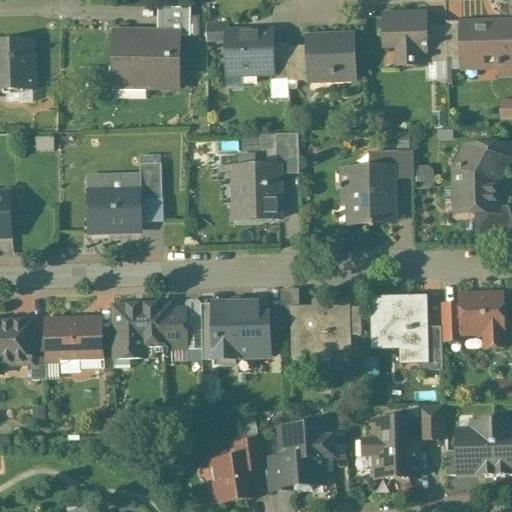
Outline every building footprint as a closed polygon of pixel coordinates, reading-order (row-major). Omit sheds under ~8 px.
[(190,10),(162,9),(162,36),(178,36),(178,38),(190,38),(190,10)] [(425,15),(383,16),(384,19),(385,49),(385,50),(403,49),(403,68),(404,68),(426,67),(426,68),(426,64),(425,28),(425,16),(425,15)] [(511,24),(460,26),(461,62),(482,62),(482,69),(499,69),(499,77),(511,76),(511,24)] [(272,34),(227,35),(227,26),(206,26),(207,42),(227,41),(228,76),(271,74),(273,74),(272,45),(272,34)] [(460,26),(446,26),(446,27),(447,63),(461,62),(460,26)] [(446,27),(425,28),(426,64),(447,63),(446,27)] [(162,36),(116,35),(115,79),(149,80),(149,90),(177,91),(178,38),(178,36),(162,36)] [(325,38),(307,39),(307,47),(309,83),(354,81),(353,37),(351,37),(351,38),(327,39),(325,38)] [(32,43),(0,43),(0,92),(33,91),(32,43)] [(287,45),(272,45),(273,74),(271,74),(271,82),(288,82),(287,45)] [(307,47),(288,48),(288,45),(287,45),(288,82),(288,84),(309,83),(307,47)] [(149,80),(115,79),(115,90),(116,90),(116,93),(119,97),(146,97),(149,94),(149,90),(149,80)] [(502,119),(511,118),(511,98),(501,99),(502,119)] [(299,176),(298,136),(276,136),(277,169),(278,169),(278,176),(299,176)] [(510,148),(466,149),(454,171),(456,210),(471,210),(497,210),(497,209),(496,186),(510,160),(510,148)] [(413,154),(383,154),(383,170),(392,170),(392,181),(414,181),(413,154)] [(162,202),(161,166),(146,166),(147,202),(162,202)] [(277,169),(239,170),(221,171),(221,173),(239,172),(240,220),(236,220),(236,222),(279,220),(278,176),(278,169),(277,169)] [(383,170),(350,171),(350,187),(337,187),(337,191),(341,191),(341,207),(350,206),(351,226),(369,226),(369,228),(373,228),(373,220),(388,220),(388,212),(395,212),(394,199),(392,199),(392,181),(392,170),(383,170)] [(141,193),(88,195),(89,235),(110,235),(110,231),(142,230),(141,193)] [(10,196),(0,196),(0,238),(11,238),(10,196)] [(497,209),(497,210),(471,210),(476,214),(476,238),(492,237),(511,230),(511,225),(508,209),(497,209)] [(502,298),(461,299),(461,317),(462,336),(484,335),(488,335),(487,331),(502,330),(503,334),(502,298)] [(425,300),(373,302),(374,350),(402,349),(402,357),(419,357),(427,356),(426,329),(425,300)] [(348,304),(315,305),(315,311),(293,312),(294,357),(330,356),(330,351),(349,351),(349,338),(348,310),(348,304)] [(269,361),(268,305),(213,306),(215,362),(269,361)] [(215,362),(213,306),(201,306),(203,362),(215,362)] [(171,307),(113,309),(114,333),(115,361),(117,361),(117,352),(127,351),(127,361),(130,361),(130,356),(143,355),(142,343),(171,342),(172,342),(172,319),(171,307)] [(361,310),(348,310),(349,338),(362,338),(361,310)] [(461,317),(441,318),(442,329),(442,356),(463,355),(462,336),(461,317)] [(185,319),(172,319),(172,342),(171,342),(171,347),(186,347),(185,319)] [(102,321),(46,323),(46,339),(47,365),(62,364),(62,356),(77,356),(77,364),(103,363),(102,334),(102,321)] [(34,323),(0,324),(0,362),(29,361),(29,363),(33,363),(35,363),(34,340),(34,323)] [(442,356),(442,329),(426,329),(427,356),(419,357),(420,373),(443,373),(442,356)] [(502,330),(487,331),(488,335),(484,335),(485,351),(504,350),(503,334),(502,330)] [(114,333),(102,334),(103,363),(103,372),(115,371),(115,361),(114,333)] [(46,339),(34,340),(35,363),(33,363),(34,367),(47,367),(47,365),(46,339)] [(127,361),(127,351),(117,352),(117,361),(115,361),(115,371),(130,370),(130,361),(127,361)] [(77,356),(62,356),(62,364),(62,367),(59,367),(59,370),(62,370),(62,373),(103,372),(103,363),(77,364),(77,356)] [(330,369),(330,356),(294,357),(295,366),(298,370),(309,369),(312,373),(327,373),(330,369)] [(511,384),(498,385),(499,399),(511,398),(511,384)] [(419,423),(374,424),(375,443),(375,471),(376,481),(410,480),(409,471),(419,470),(418,442),(445,442),(444,408),(418,408),(419,423)] [(106,412),(106,431),(134,431),(134,412),(106,412)] [(511,424),(473,426),(473,433),(457,433),(458,453),(459,476),(460,476),(478,475),(478,476),(511,475),(511,474),(511,424)] [(345,427),(331,428),(331,440),(333,459),(347,458),(345,427)] [(318,429),(281,432),(283,461),(283,462),(323,459),(323,460),(333,459),(331,440),(318,441),(318,429)] [(261,443),(237,447),(239,460),(250,458),(252,473),(265,471),(264,463),(261,443)] [(375,471),(375,443),(362,443),(363,459),(369,459),(369,468),(372,471),(375,471)] [(458,453),(445,453),(446,478),(460,478),(460,476),(459,476),(458,453)] [(239,460),(210,464),(210,465),(217,464),(219,484),(217,484),(218,485),(214,485),(216,501),(220,501),(221,505),(257,500),(254,480),(253,479),(252,473),(250,458),(239,460)] [(323,459),(283,462),(283,461),(278,462),(281,486),(281,489),(296,488),(296,494),(312,492),(312,486),(325,486),(323,460),(323,459)] [(278,462),(264,463),(265,471),(268,487),(281,486),(278,462)]
